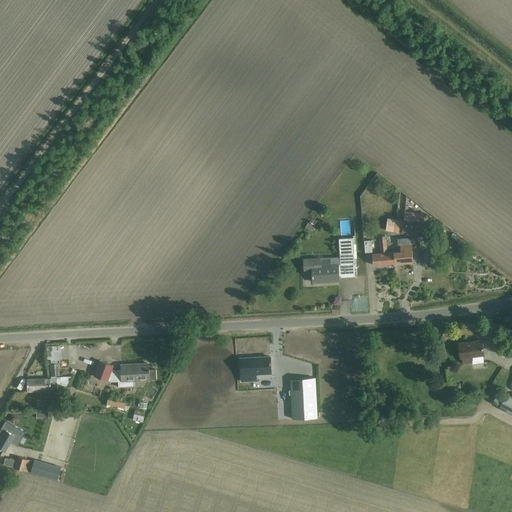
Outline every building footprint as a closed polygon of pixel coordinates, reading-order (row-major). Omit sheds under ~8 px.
[(501,3),(502,0),(490,0),(481,26),(496,32),(506,5),(501,3)] [(464,2),(463,10),(480,12),(481,5),(464,2)] [(510,45),(511,45),(511,8),(508,15),(508,16),(503,24),(502,28),(497,37),(510,45)] [(402,233),(404,221),(388,219),(386,231),(402,233)] [(421,235),(422,223),(404,221),(402,233),(421,235)] [(395,264),(394,253),(387,253),(386,239),(386,236),(379,237),(381,254),(372,254),(373,265),(395,264)] [(365,253),(372,252),(371,240),(364,241),(365,253)] [(413,262),(412,245),(400,246),(401,252),(394,253),(395,264),(413,262)] [(355,264),(354,247),(340,247),(341,264),(355,264)] [(338,264),(320,265),(320,259),(304,260),(304,270),(312,269),(313,282),(339,281),(338,264)] [(482,340),(458,343),(460,359),(462,358),(463,364),(473,362),(472,357),(484,355),(482,340)] [(270,357),(241,359),(242,375),(271,373),(270,357)] [(118,371),(113,370),(114,366),(101,361),(96,376),(109,381),(115,382),(118,382),(119,387),(135,386),(134,381),(157,380),(156,370),(148,371),(148,364),(121,365),(122,371),(118,371)] [(59,364),(51,364),(51,376),(59,375),(59,364)] [(312,378),(287,379),(290,419),(315,418),(312,378)] [(28,392),(39,392),(39,390),(57,389),(56,379),(27,380),(28,392)] [(511,398),(506,396),(499,408),(511,414),(511,398)] [(0,448),(5,452),(11,442),(18,446),(26,432),(6,421),(0,430),(0,448)] [(30,473),(33,461),(19,456),(17,462),(6,458),(4,465),(30,473)] [(41,462),(37,474),(57,480),(61,468),(41,462)]
